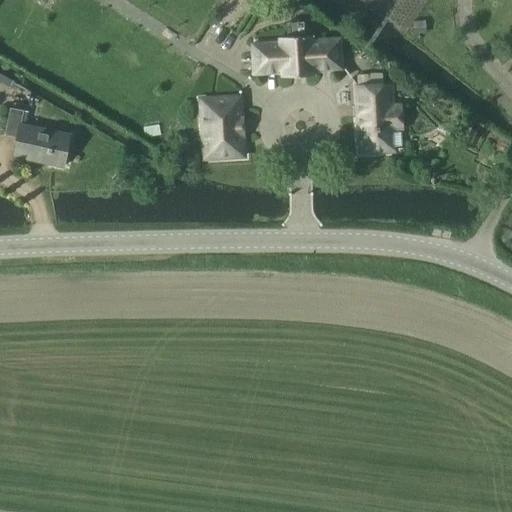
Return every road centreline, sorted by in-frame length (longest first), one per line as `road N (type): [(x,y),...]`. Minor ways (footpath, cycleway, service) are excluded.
road 1 (tertiary): [(511,283),(442,253),(378,241),(0,248)]
road 2 (track): [(272,109),(110,0)]
